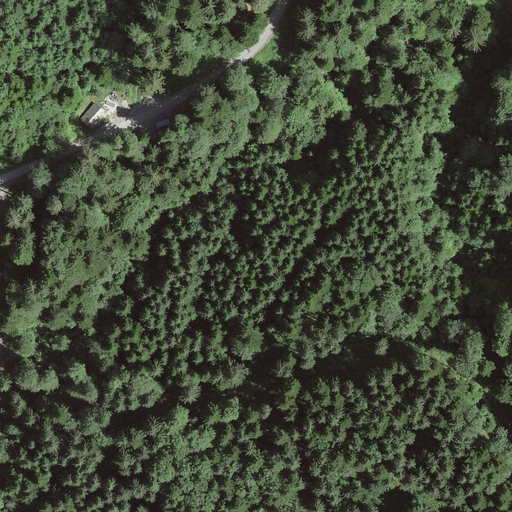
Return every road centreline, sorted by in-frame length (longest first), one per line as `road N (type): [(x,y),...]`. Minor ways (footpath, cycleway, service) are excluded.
road 1 (track): [(0,344),(20,374),(42,387),(128,408),(323,367)]
road 2 (unclassified): [(285,0),(255,46),(213,77),(0,180)]
road 3 (track): [(302,456),(487,511)]
road 4 (track): [(264,382),(331,511)]
